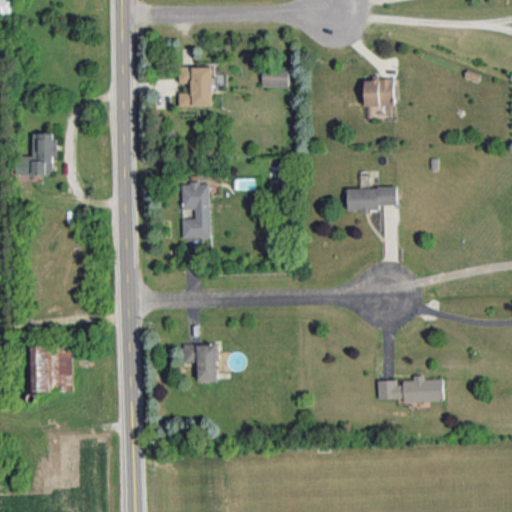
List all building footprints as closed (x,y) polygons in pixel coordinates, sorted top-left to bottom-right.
[(0,0),(0,13),(12,13),(11,0),(0,0)] [(181,105),(215,104),(214,64),(180,65),(180,82),(193,81),(193,90),(181,91),(181,105)] [(263,85),(290,86),(290,67),(264,67),(263,85)] [(366,77),(367,104),(396,103),(395,76),(366,77)] [(35,154),(19,154),(19,172),(55,173),(55,155),(58,156),(59,132),(35,131),(35,154)] [(212,235),(210,181),(183,182),(184,208),(196,207),(196,216),(183,217),(184,236),(212,235)] [(349,187),(350,208),(381,208),(380,203),(399,202),(398,184),(379,184),(379,186),(349,187)] [(185,343),(186,361),(199,360),(200,379),(220,379),(219,341),(185,343)] [(75,389),(74,344),(35,345),(35,390),(75,389)] [(444,377),(444,388),(444,399),(397,401),(397,396),(390,397),(379,398),(379,378),(389,378),(398,377),(398,383),(405,383),(405,378),(415,378),(415,373),(420,373),(427,373),(426,377),(444,377)]
